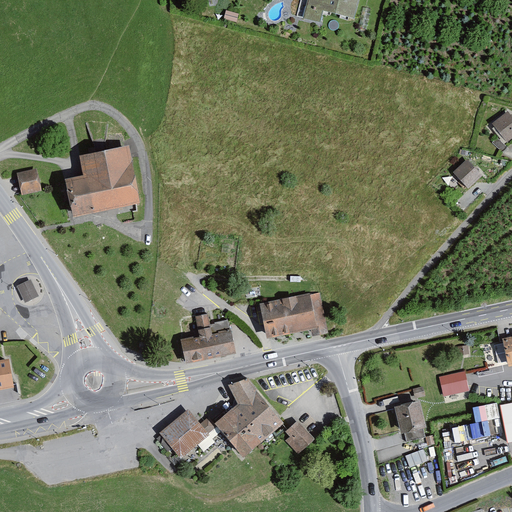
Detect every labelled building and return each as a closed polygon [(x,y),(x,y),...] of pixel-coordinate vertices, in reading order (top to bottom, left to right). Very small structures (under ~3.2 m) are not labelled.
[(307,0),(302,20),(320,25),(322,14),(352,22),(357,0),(307,0)] [(372,10),(364,9),(359,32),(367,34),(372,10)] [(240,15),(227,12),(225,20),(237,24),(240,15)] [(511,118),(508,114),(493,125),(507,144),(511,140),(511,118)] [(498,140),(494,145),(504,154),(508,149),(498,140)] [(75,216),(141,203),(129,148),(81,157),(85,177),(68,180),(75,216)] [(483,177),(468,161),(455,173),(470,189),(483,177)] [(36,170),(18,174),(22,194),(41,189),(36,170)] [(18,286),(25,301),(38,295),(31,280),(18,286)] [(320,294),(260,307),(268,341),(327,329),(320,294)] [(207,315),(197,318),(201,337),(183,341),(187,362),(235,352),(229,323),(209,327),(207,315)] [(511,340),(502,342),(509,370),(511,368),(511,340)] [(468,348),(460,349),(461,357),(469,356),(468,348)] [(7,360),(0,361),(0,389),(13,386),(7,360)] [(466,373),(440,379),(444,399),(471,393),(466,373)] [(240,405),(218,424),(244,456),(281,423),(248,382),(232,387),(240,405)] [(423,389),(414,392),(416,401),(426,398),(423,389)] [(480,430),(479,421),(501,417),(498,402),(474,406),(477,422),(465,424),(468,438),(491,434),(490,428),(480,430)] [(419,404),(393,411),(399,437),(425,431),(419,404)] [(511,406),(500,408),(508,447),(511,446),(511,406)] [(162,433),(180,455),(213,428),(208,421),(201,426),(189,411),(162,433)] [(291,437),(287,441),(298,453),(313,439),(298,422),(286,432),(291,437)] [(484,469),(508,464),(504,443),(480,448),(484,469)] [(423,450),(407,457),(411,466),(427,459),(423,450)]
